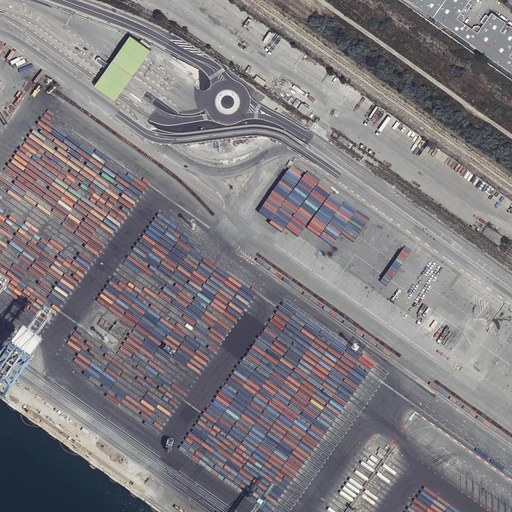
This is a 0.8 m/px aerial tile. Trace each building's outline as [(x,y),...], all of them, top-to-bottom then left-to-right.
[(412,0),(511,70),(511,25),(511,26),(507,23),(508,22),(495,13),(492,17),(489,14),(483,21),(487,24),(484,27),(482,26),(477,26),(475,29),(465,21),(467,19),(466,15),(464,13),(467,9),(470,11),(475,4),(472,2),(473,0),(412,0)] [(130,35),(110,64),(119,71),(119,73),(118,74),(121,76),(119,78),(113,74),(113,72),(107,68),(94,85),(115,100),(150,50),(130,35)] [(119,71),(110,64),(100,57),(99,57),(97,60),(97,61),(107,68),(113,72),(113,74),(119,78),(121,76),(118,74),(119,73),(119,71)] [(331,114),(336,118),(339,112),(334,109),(331,114)] [(125,328),(116,322),(114,325),(102,317),(98,323),(119,338),(125,328)] [(127,439),(106,425),(102,431),(122,446),(127,439)]
